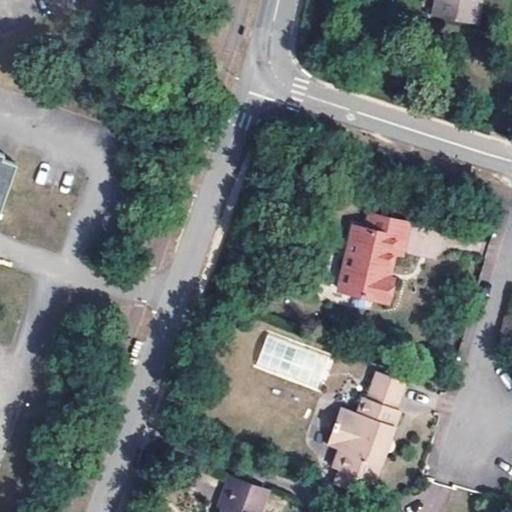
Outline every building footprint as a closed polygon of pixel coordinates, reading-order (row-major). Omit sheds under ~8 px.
[(435,0),(432,15),(474,24),(478,0),(435,0)] [(207,43),(214,25),(196,19),(189,37),(207,43)] [(0,215),(18,164),(3,159),(5,154),(0,152),(0,215)] [(351,241),(339,292),(390,302),(394,282),(388,281),(394,253),(402,255),(409,225),(368,216),(366,229),(363,244),(351,241)] [(354,226),(351,241),(363,244),(366,229),(354,226)] [(368,481),(374,483),(400,410),(396,408),(405,383),(377,373),(367,400),(363,398),(356,415),(343,409),(338,424),(334,423),(331,432),(335,433),(330,447),(339,451),(332,469),(340,471),(335,485),(363,495),(368,481)] [(343,409),(339,408),(334,423),(338,424),(343,409)] [(335,433),(331,432),(326,446),(330,447),(335,433)] [(261,511),(268,492),(230,479),(220,506),(224,507),(222,511),(261,511)] [(324,501),(330,511),(346,511),(350,510),(340,493),(324,501)]
